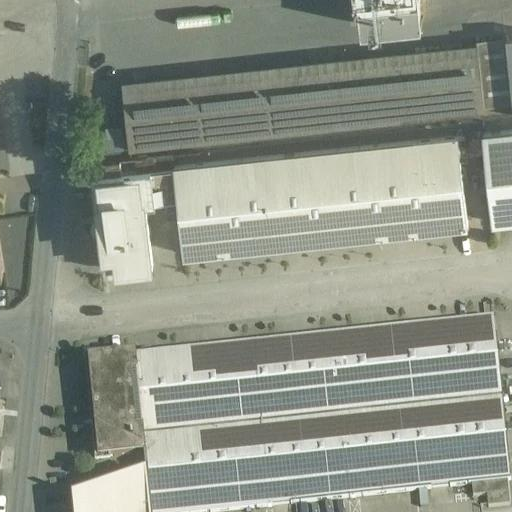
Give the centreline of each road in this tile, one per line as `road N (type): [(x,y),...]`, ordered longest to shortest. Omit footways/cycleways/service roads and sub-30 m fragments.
road 1 (residential): [(43,318),(500,278),(511,287)]
road 2 (residential): [(65,0),(43,318)]
road 3 (residential): [(43,318),(20,511)]
